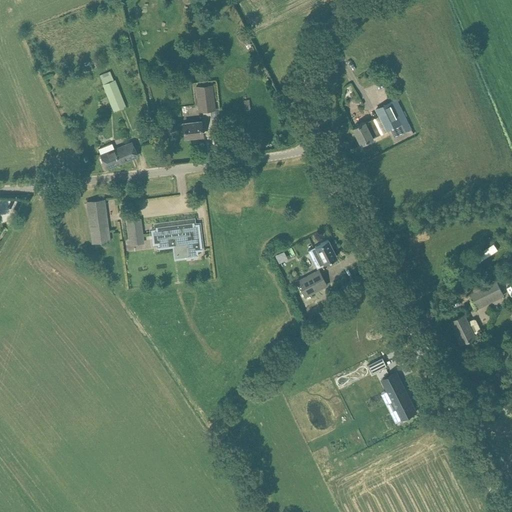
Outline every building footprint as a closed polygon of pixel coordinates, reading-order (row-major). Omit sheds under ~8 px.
[(111,74),(100,78),(113,110),(125,106),(114,79),(113,80),(111,74)] [(196,87),(199,112),(215,110),(212,85),(196,87)] [(364,122),(361,124),(352,128),(360,144),(390,129),(394,137),(411,129),(396,99),(375,110),(380,120),(375,123),(373,118),(365,122),(364,122)] [(184,137),(202,135),(201,121),(183,123),(184,137)] [(106,168),(137,156),(131,143),(114,150),(112,143),(98,148),(106,168)] [(92,243),(109,240),(104,200),(87,202),(92,243)] [(130,244),(142,243),(140,219),(127,220),(130,244)] [(186,245),(188,257),(197,256),(197,251),(201,250),(202,250),(198,224),(194,224),(193,223),(188,223),(188,225),(184,225),(184,224),(156,227),(156,229),(151,230),(153,244),(158,244),(158,249),(159,248),(186,245)] [(336,257),(328,240),(315,246),(315,247),(308,250),(317,268),(324,264),(324,263),(336,257)] [(480,261),(499,249),(495,243),(476,255),(480,261)] [(286,274),(296,268),(292,261),(282,266),(286,274)] [(326,285),(319,270),(297,282),(305,297),(326,285)] [(496,278),(469,292),(477,308),(504,295),(496,278)] [(474,319),(468,322),(464,314),(452,320),(459,335),(457,336),(461,344),(475,337),(475,336),(481,333),(481,331),(476,319),(474,319)] [(383,357),(382,358),(383,359),(369,365),(369,364),(368,365),(372,373),(387,366),(383,357)] [(398,372),(384,380),(404,419),(418,412),(398,372)]
